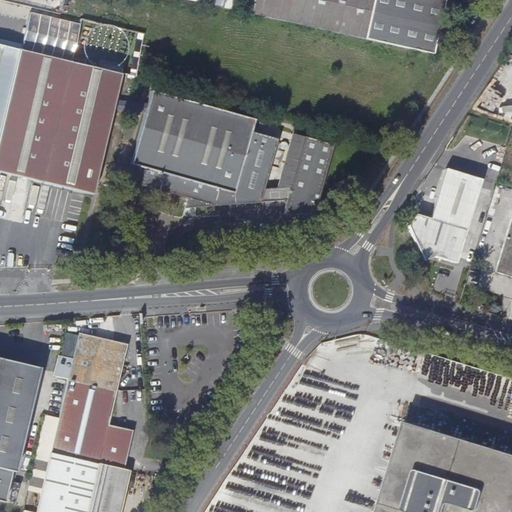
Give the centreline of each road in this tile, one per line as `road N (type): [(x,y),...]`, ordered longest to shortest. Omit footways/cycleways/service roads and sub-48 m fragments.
road 1 (residential): [(188,511),(315,315)]
road 2 (unclassified): [(405,177),(511,15)]
road 3 (tertiary): [(511,339),(360,295)]
road 4 (tertiary): [(155,294),(0,306)]
road 5 (tertiary): [(305,277),(155,294)]
road 6 (tertiary): [(155,294),(268,294),(304,302)]
